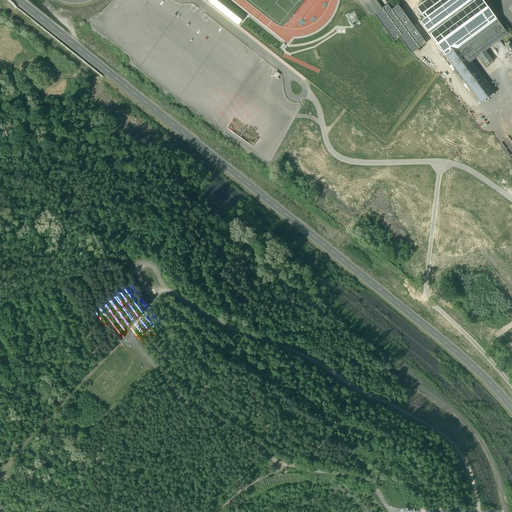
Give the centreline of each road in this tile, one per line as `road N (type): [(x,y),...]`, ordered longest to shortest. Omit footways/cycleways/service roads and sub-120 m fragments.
road 1 (secondary): [(19,0),(478,369),(511,406)]
road 2 (track): [(481,511),(461,453),(435,430),(313,361),(225,327),(172,292),(152,306)]
road 3 (track): [(152,306),(8,472)]
road 4 (track): [(285,469),(180,397),(129,335)]
road 5 (track): [(392,511),(356,476),(292,467),(260,482)]
road 6 (unclassified): [(196,0),(290,75)]
